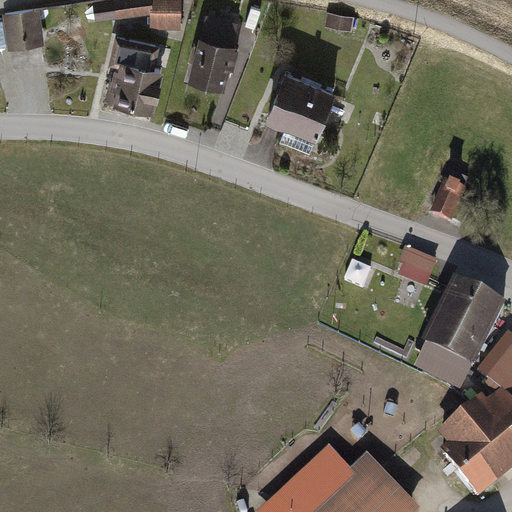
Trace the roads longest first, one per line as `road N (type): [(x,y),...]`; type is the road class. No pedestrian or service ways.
road 1 (residential): [(0,129),(55,128),(176,150),(511,274)]
road 2 (track): [(369,0),(443,21),(511,55)]
